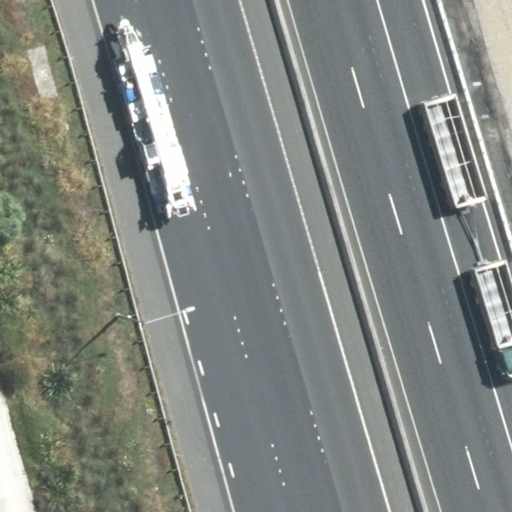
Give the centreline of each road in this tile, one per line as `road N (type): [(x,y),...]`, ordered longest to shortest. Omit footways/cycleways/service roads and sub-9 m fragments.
road 1 (motorway): [(341,511),(190,0)]
road 2 (motorway): [(364,0),(511,511)]
